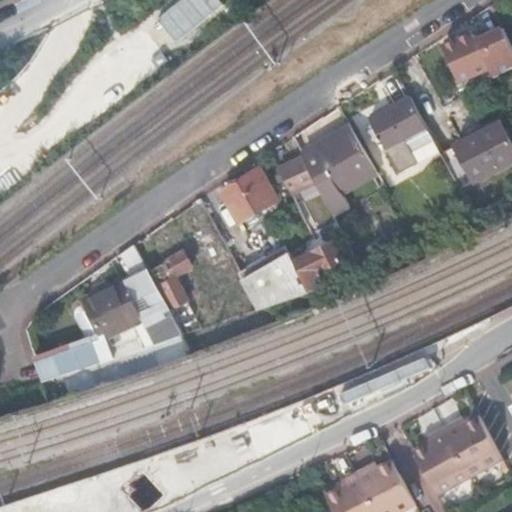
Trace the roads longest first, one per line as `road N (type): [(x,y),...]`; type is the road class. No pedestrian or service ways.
road 1 (residential): [(462,0),(0,313)]
road 2 (residential): [(164,511),(511,336)]
